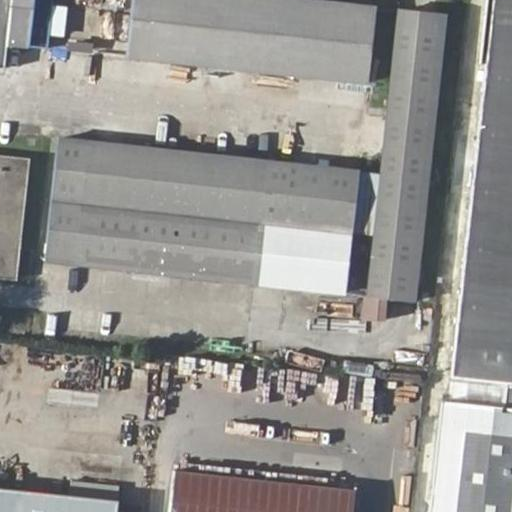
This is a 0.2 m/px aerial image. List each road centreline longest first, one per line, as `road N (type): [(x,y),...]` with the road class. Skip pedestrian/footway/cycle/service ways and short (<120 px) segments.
road 1 (unknown): [(0,307),(153,313),(321,347)]
road 2 (unknown): [(0,424),(89,438),(105,449),(110,472)]
